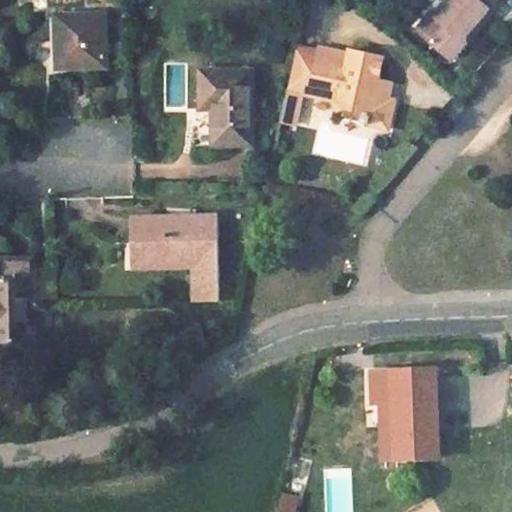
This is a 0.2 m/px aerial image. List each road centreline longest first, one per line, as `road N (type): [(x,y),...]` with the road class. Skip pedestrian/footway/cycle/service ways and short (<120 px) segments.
road 1 (residential): [(372,318),(300,329),(246,353),(114,433),(0,454)]
road 2 (residential): [(372,318),(374,240),(389,215),(511,86)]
road 3 (residential): [(511,314),(372,318)]
